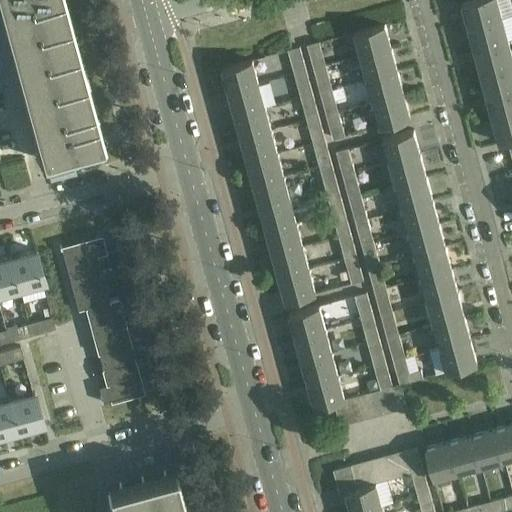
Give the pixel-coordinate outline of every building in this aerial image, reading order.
[(103,140),(64,0),(10,0),(12,7),(10,7),(15,23),(17,23),(20,35),(18,36),(23,52),(25,51),(28,63),(26,64),(30,80),(33,80),(36,92),(34,93),(38,109),(40,108),(44,121),(42,121),(50,154),(103,140)] [(499,17),(494,0),(470,0),(463,2),(469,26),(499,17)] [(505,40),(499,18),(499,17),(469,26),(476,49),(505,40)] [(392,47),(385,23),(355,32),(362,55),(392,47)] [(511,63),(506,41),(505,40),(476,49),(482,72),(511,63)] [(327,66),(320,42),(309,44),(316,69),(327,66)] [(301,46),(291,49),(290,50),(297,74),(308,71),(301,46)] [(398,70),(392,47),(362,55),(368,78),(398,70)] [(260,84),(253,59),(223,67),(230,92),(260,84)] [(511,88),(511,64),(511,63),(482,72),(488,95),(511,88)] [(333,89),(327,66),(316,69),(322,92),(333,89)] [(404,93),(398,70),(368,78),(374,101),(404,93)] [(314,93),(308,71),(297,74),(303,97),(314,93)] [(266,106),(260,84),(230,92),(236,114),(266,106)] [(511,113),(511,88),(488,95),(494,119),(511,113)] [(339,111),(333,89),(322,92),(328,115),(339,111)] [(320,116),(314,93),(303,97),(309,120),(320,116)] [(411,118),(404,93),(374,101),(381,126),(411,118)] [(272,129),(266,106),(236,114),(242,137),(272,129)] [(346,136),(339,111),(328,115),(334,139),(346,136)] [(511,140),(511,113),(494,119),(501,143),(511,140)] [(327,140),(320,116),(309,120),(315,143),(327,140)] [(279,153),(272,129),(242,137),(249,160),(279,153)] [(421,154),(414,130),(384,138),(391,162),(421,154)] [(333,163),(327,140),(315,143),(322,167),(333,163)] [(356,172),(349,148),(338,151),(344,175),(356,172)] [(285,176),(279,153),(249,160),(255,184),(285,176)] [(427,176),(421,154),(391,162),(397,185),(427,176)] [(339,186),(333,163),(322,167),(328,189),(339,186)] [(362,196),(356,172),(344,175),(351,198),(362,196)] [(291,198),(285,176),(255,184),(261,206),(291,198)] [(434,200),(427,176),(397,185),(403,208),(434,200)] [(346,210),(339,186),(328,189),(334,213),(346,210)] [(368,219),(362,196),(351,198),(357,223),(368,219)] [(297,222),(291,198),(261,206),(267,229),(297,222)] [(440,223),(434,200),(403,208),(410,231),(440,223)] [(352,233),(346,210),(334,213),(341,236),(352,233)] [(375,242),(368,219),(357,223),(364,245),(375,242)] [(304,245),(297,222),(267,229),(274,253),(304,245)] [(446,247),(440,223),(410,231),(416,255),(446,247)] [(358,255),(352,233),(341,236),(347,259),(358,255)] [(62,246),(60,246),(61,249),(62,248),(66,263),(106,251),(102,237),(80,242),(62,247),(62,246)] [(381,265),(375,242),(364,245),(370,268),(381,265)] [(310,268),(304,245),(274,253),(280,276),(310,268)] [(453,270),(446,247),(416,255),(422,278),(453,270)] [(45,282),(37,250),(11,257),(20,289),(45,282)] [(106,251),(66,263),(70,278),(101,270),(97,255),(107,252),(107,251),(106,251)] [(365,280),(358,255),(347,259),(353,283),(365,280)] [(0,293),(20,289),(11,257),(0,259),(0,293)] [(387,288),(381,265),(370,268),(376,291),(387,288)] [(316,292),(310,268),(280,276),(287,300),(316,292)] [(101,270),(70,278),(74,294),(106,285),(101,270)] [(459,292),(453,270),(422,278),(429,301),(459,292)] [(106,285),(74,294),(78,309),(110,301),(106,285)] [(393,311),(387,288),(376,291),(382,314),(393,311)] [(368,292),(357,295),(363,318),(375,315),(368,292)] [(465,316),(459,292),(429,301),(435,324),(465,316)] [(110,301),(78,309),(79,310),(86,308),(86,309),(87,309),(91,322),(122,314),(119,300),(120,299),(120,298),(110,301)] [(326,328),(320,305),(290,313),(296,336),(326,328)] [(400,334),(393,311),(382,314),(389,337),(400,334)] [(122,314),(91,322),(95,338),(127,329),(122,314)] [(381,339),(375,315),(363,318),(370,342),(381,339)] [(472,339),(465,316),(435,324),(441,347),(472,339)] [(44,332),(41,320),(29,323),(32,335),(44,332)] [(21,338),(18,327),(6,330),(9,341),(21,338)] [(333,351),(326,328),(296,336),(303,359),(333,351)] [(127,329),(95,338),(99,352),(98,352),(98,354),(100,353),(131,345),(132,345),(132,343),(130,344),(127,329)] [(407,357),(400,334),(389,337),(395,360),(407,357)] [(387,363),(381,339),(370,342),(376,366),(387,363)] [(478,364),(472,339),(441,347),(448,372),(478,364)] [(131,345),(100,353),(104,369),(135,360),(131,345)] [(25,358),(22,346),(9,349),(13,361),(25,358)] [(339,376),(333,351),(303,359),(309,384),(339,376)] [(410,369),(407,357),(395,360),(398,372),(410,369)] [(104,369),(102,369),(102,370),(104,370),(108,384),(139,376),(135,362),(137,361),(136,360),(135,360),(104,369)] [(394,386),(387,363),(376,366),(382,389),(390,387),(394,386)] [(279,370),(287,398),(306,393),(297,364),(279,370)] [(425,378),(423,370),(399,376),(402,384),(412,381),(425,378)] [(108,384),(99,387),(103,403),(143,392),(139,376),(108,384)] [(346,399),(339,376),(309,384),(316,407),(334,402),(346,399)] [(408,407),(402,384),(394,386),(390,387),(397,410),(408,407)] [(397,410),(390,387),(382,389),(379,390),(385,413),(397,410)] [(385,413),(379,390),(368,393),(374,416),(385,413)] [(44,424),(35,392),(10,399),(19,430),(44,424)] [(374,416),(368,393),(357,396),(363,419),(374,416)] [(363,419),(357,396),(346,399),(352,422),(363,419)] [(0,435),(19,430),(10,399),(0,401),(0,435)] [(352,422),(346,399),(334,402),(341,425),(352,422)] [(511,456),(511,424),(497,428),(505,458),(511,456)] [(505,458),(497,428),(474,435),(482,465),(505,458)] [(482,465),(474,435),(451,441),(459,471),(482,465)] [(459,471),(451,441),(427,447),(435,477),(459,471)] [(419,446),(407,449),(412,472),(413,472),(425,469),(419,446)] [(412,472),(407,449),(396,452),(402,475),(412,472)] [(402,475),(396,452),(384,455),(391,478),(402,475)] [(391,478),(384,455),(374,458),(379,481),(391,478)] [(379,481),(374,458),(363,461),(369,484),(376,482),(379,481)] [(369,484),(363,461),(351,464),(357,487),(369,484)] [(362,511),(383,506),(376,482),(369,484),(357,487),(351,464),(334,469),(343,502),(349,500),(352,511),(362,511)] [(186,511),(175,469),(172,469),(108,487),(114,511),(186,511)] [(432,494),(425,469),(413,472),(420,497),(432,494)] [(436,511),(432,494),(420,497),(424,511),(436,511)] [(493,511),(496,511),(511,507),(511,495),(491,501),(493,511)] [(493,511),(491,501),(468,508),(469,511),(493,511)]
